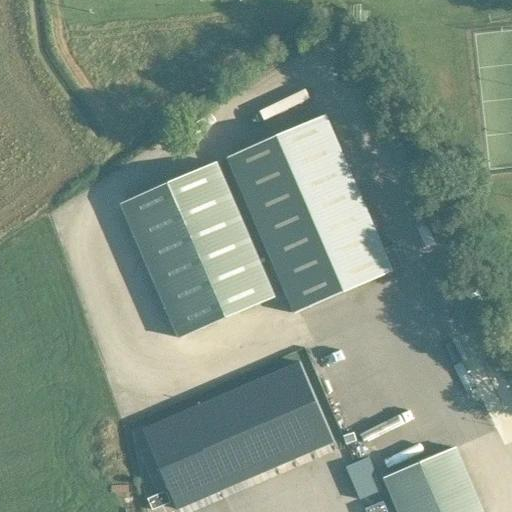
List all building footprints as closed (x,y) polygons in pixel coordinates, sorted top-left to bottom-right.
[(394,271),(329,119),(327,115),(229,158),(296,314),(394,271)] [(276,296),(219,164),(123,205),(180,337),(276,296)] [(300,361),(144,429),(151,447),(190,430),(248,405),(275,468),(335,442),(300,361)] [(483,511),(456,448),(385,478),(399,511),(483,511)] [(345,464),(355,499),(380,491),(369,457),(345,464)]
